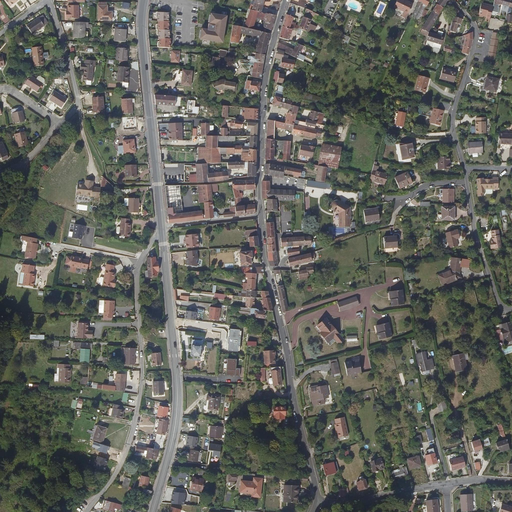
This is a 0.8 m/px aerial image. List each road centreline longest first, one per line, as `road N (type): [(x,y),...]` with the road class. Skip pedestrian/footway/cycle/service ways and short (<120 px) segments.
road 1 (residential): [(161,227),(137,270),(140,377),(131,425),(111,477),(83,511)]
road 2 (residential): [(259,217),(314,504)]
road 3 (secondary): [(161,227),(177,403),(152,511)]
road 4 (secondary): [(144,0),(161,227)]
road 5 (residential): [(285,0),(266,64),(259,217)]
road 6 (residential): [(467,184),(452,126),(475,29),(451,0)]
road 7 (residential): [(511,310),(501,310),(486,269),(467,184)]
road 8 (residential): [(59,124),(77,106),(49,0)]
road 9 (residential): [(314,504),(447,483)]
road 10 (track): [(77,106),(111,182),(157,184)]
